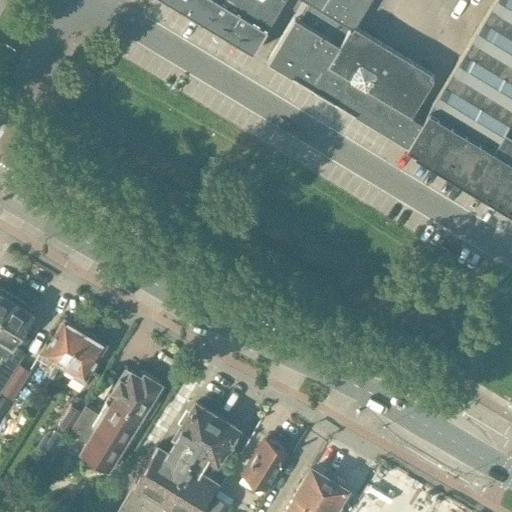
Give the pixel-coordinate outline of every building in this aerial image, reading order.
[(283,0),(169,0),(253,50),(283,0)] [(294,13),(267,58),(313,86),(332,98),(397,137),(407,143),(422,119),(412,112),(434,75),(353,26),(353,27),(350,25),(351,25),(350,24),(364,0),(307,0),(310,1),(300,17),(294,13)] [(511,207),(511,0),(493,0),(422,119),(407,143),(407,144),(511,207)] [(0,316),(13,295),(1,288),(0,289),(0,316)] [(12,345),(33,311),(24,305),(25,302),(13,295),(0,316),(0,351),(4,354),(6,355),(12,345)] [(85,329),(67,318),(64,317),(48,343),(46,342),(38,354),(50,361),(53,356),(64,363),(85,329)] [(105,341),(85,329),(64,363),(75,370),(72,375),(84,382),(91,369),(89,368),(105,341)] [(0,392),(2,390),(18,363),(25,352),(12,345),(6,355),(4,354),(0,360),(0,392)] [(18,363),(2,390),(13,397),(29,370),(18,363)] [(86,402),(81,409),(69,429),(86,440),(81,448),(108,465),(109,462),(115,466),(134,435),(129,431),(142,411),(149,415),(158,400),(152,395),(161,380),(144,370),(141,374),(131,368),(125,378),(120,375),(112,388),(113,388),(99,410),(86,402)] [(0,416),(10,400),(3,396),(0,401),(0,416)] [(215,414),(195,401),(176,433),(185,439),(175,455),(175,456),(185,462),(215,414)] [(58,423),(69,430),(69,429),(81,409),(71,403),(58,423)] [(236,426),(215,414),(185,462),(197,469),(198,469),(208,453),(217,458),(236,426)] [(277,441),(269,439),(266,437),(244,472),(264,485),(286,449),(283,447),(277,441)] [(114,511),(196,511),(216,480),(198,469),(197,469),(185,462),(175,456),(175,455),(157,444),(114,511)] [(333,478),(315,467),(309,468),(282,511),(329,511),(346,486),(344,485),(346,481),(335,475),(333,478)] [(225,511),(231,503),(214,493),(202,511),(225,511)]
